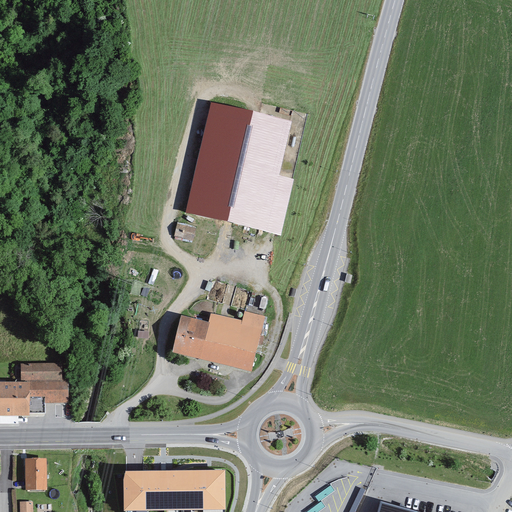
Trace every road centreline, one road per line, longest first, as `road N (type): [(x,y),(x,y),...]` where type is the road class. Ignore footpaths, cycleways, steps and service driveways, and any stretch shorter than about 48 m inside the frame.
road 1 (secondary): [(395,0),(289,401)]
road 2 (secondary): [(243,436),(0,436)]
road 3 (unclassified): [(511,455),(384,424),(313,431)]
road 4 (residential): [(498,503),(366,476)]
